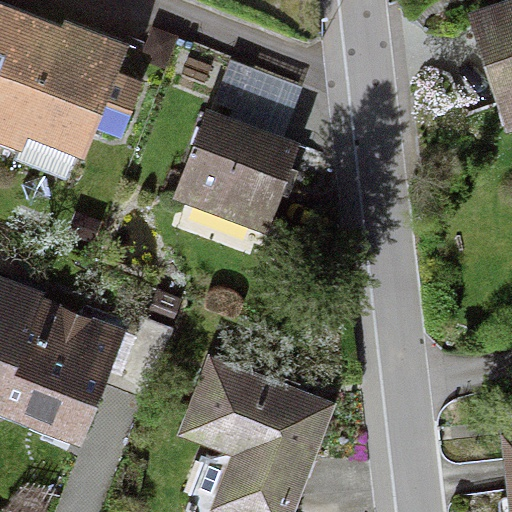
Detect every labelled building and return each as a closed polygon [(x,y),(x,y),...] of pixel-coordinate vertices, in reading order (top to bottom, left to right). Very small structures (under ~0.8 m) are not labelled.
[(511,121),(511,0),(502,0),(455,17),(495,127),(511,121)] [(0,135),(15,141),(19,130),(59,29),(0,5),(0,135)] [(64,17),(59,29),(19,130),(74,152),(88,116),(119,128),(136,85),(105,72),(118,38),(64,17)] [(293,82),(235,57),(178,194),(258,227),(293,142),(272,133),(293,82)] [(0,363),(31,289),(0,276),(0,363)] [(124,328),(31,289),(0,363),(0,410),(76,443),(124,328)] [(149,381),(170,326),(141,315),(120,371),(149,381)] [(204,353),(175,431),(231,452),(208,511),(287,511),(329,400),(204,353)] [(511,511),(511,436),(499,438),(506,511),(511,511)]
